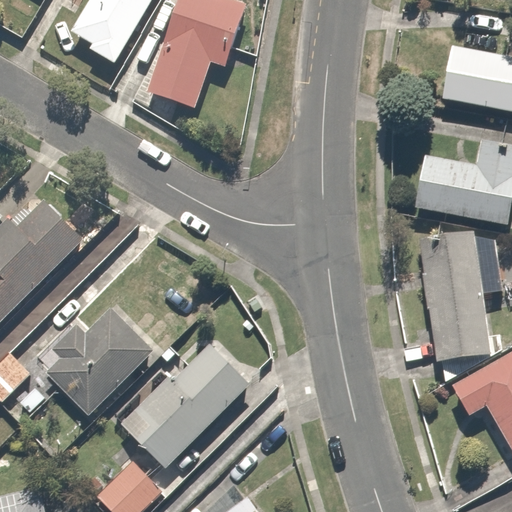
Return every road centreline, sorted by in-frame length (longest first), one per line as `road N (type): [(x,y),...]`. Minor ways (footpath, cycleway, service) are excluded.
road 1 (residential): [(0,88),(205,206),(245,222),(326,225)]
road 2 (residential): [(326,225),(349,389),(384,511)]
road 3 (residential): [(336,0),(325,94),(326,225)]
